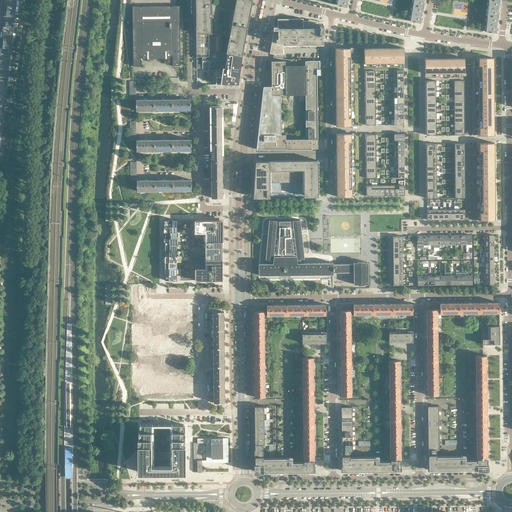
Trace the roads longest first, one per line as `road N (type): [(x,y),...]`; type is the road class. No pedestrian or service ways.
road 1 (residential): [(242,155),(327,154),(333,14)]
road 2 (residential): [(333,477),(331,296)]
road 3 (residential): [(419,476),(418,296)]
road 4 (tertiary): [(0,502),(143,495)]
road 5 (tertiary): [(143,495),(0,491)]
